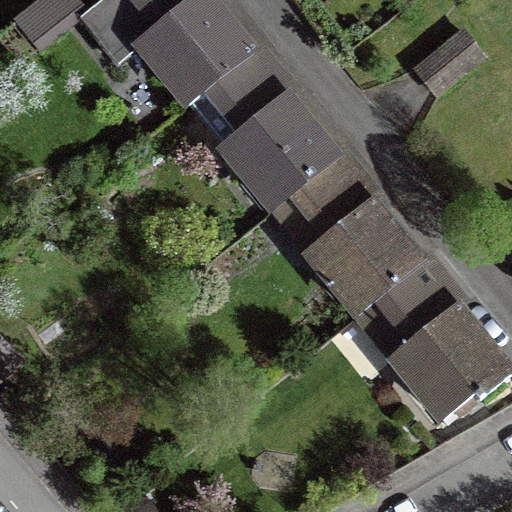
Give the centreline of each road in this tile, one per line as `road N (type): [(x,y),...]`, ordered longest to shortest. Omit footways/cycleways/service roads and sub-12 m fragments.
road 1 (residential): [(0,480),(24,511),(450,511),(511,476)]
road 2 (residential): [(255,0),(511,320)]
